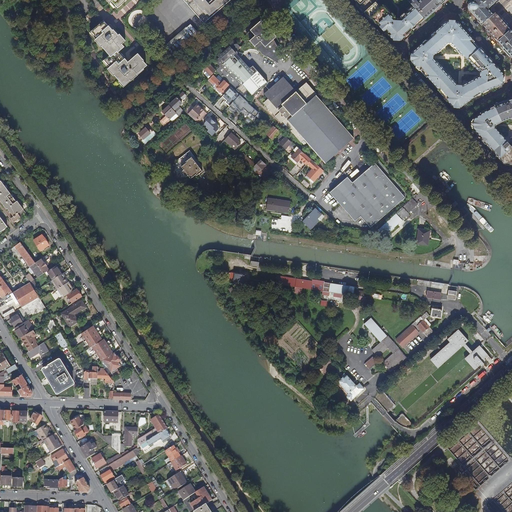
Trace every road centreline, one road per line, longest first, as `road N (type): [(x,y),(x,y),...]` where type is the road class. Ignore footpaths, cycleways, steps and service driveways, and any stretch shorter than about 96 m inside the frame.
road 1 (unclassified): [(274,0),(297,54),(363,128),(362,141),(314,199)]
road 2 (residential): [(46,213),(167,402)]
road 3 (secondary): [(352,511),(511,369)]
road 4 (residential): [(189,87),(314,199)]
road 5 (residential): [(167,402),(237,511)]
road 6 (residential): [(44,401),(167,402)]
